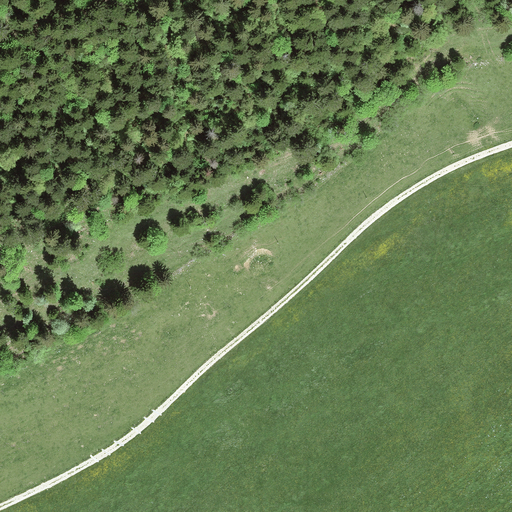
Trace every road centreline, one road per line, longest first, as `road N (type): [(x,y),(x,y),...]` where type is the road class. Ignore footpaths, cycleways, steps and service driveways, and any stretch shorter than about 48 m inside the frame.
road 1 (track): [(0,504),(84,463),(150,415),(375,217),(428,180),(511,145)]
road 2 (track): [(132,0),(0,49)]
